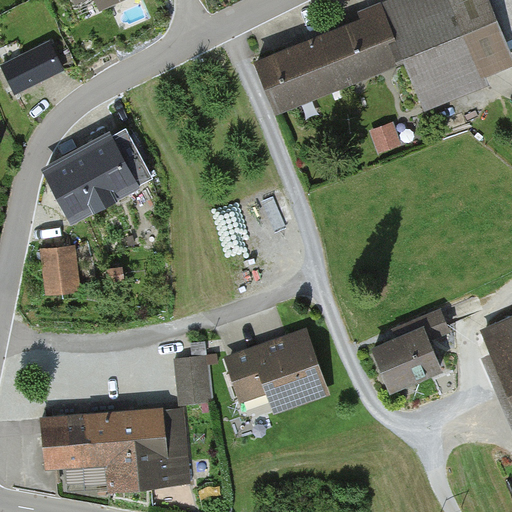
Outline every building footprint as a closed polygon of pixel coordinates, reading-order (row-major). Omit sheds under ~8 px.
[(454,0),(415,0),(260,63),(278,108),(403,58),(421,101),(485,75),(454,0)] [(511,25),(511,0),(480,0),(495,33),(511,25)] [(4,65),(18,92),(63,69),(50,42),(4,65)] [(381,151),(406,143),(398,119),(373,126),(381,151)] [(152,177),(126,128),(48,170),(74,219),(152,177)] [(72,246),(53,248),(58,293),(77,290),(72,246)] [(400,340),(375,350),(391,388),(440,368),(428,339),(448,330),(440,311),(395,330),(400,340)] [(511,321),(485,333),(511,394),(511,321)] [(306,334),(229,360),(242,396),(269,387),(276,407),(326,390),(306,334)] [(206,355),(176,358),(181,404),(211,401),(206,355)] [(183,409),(43,421),(46,465),(110,460),(112,487),(189,481),(183,409)]
